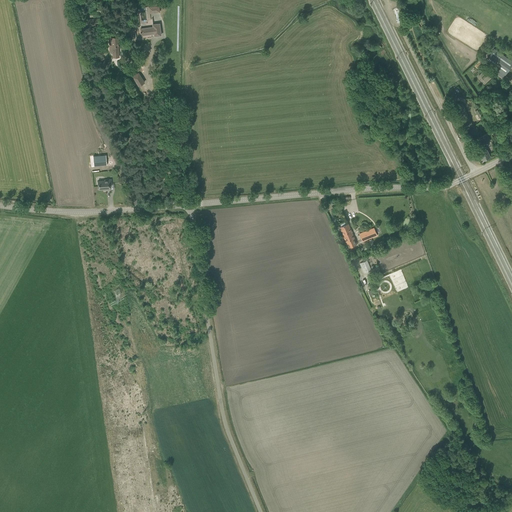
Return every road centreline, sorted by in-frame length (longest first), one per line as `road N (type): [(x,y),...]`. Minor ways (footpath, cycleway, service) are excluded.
road 1 (tertiary): [(192,204),(441,187),(511,155)]
road 2 (unclassified): [(262,511),(221,393),(192,204)]
road 3 (unclassified): [(69,0),(100,122),(142,207)]
road 4 (unknown): [(474,173),(397,21)]
road 5 (tertiary): [(0,204),(59,212),(142,207)]
